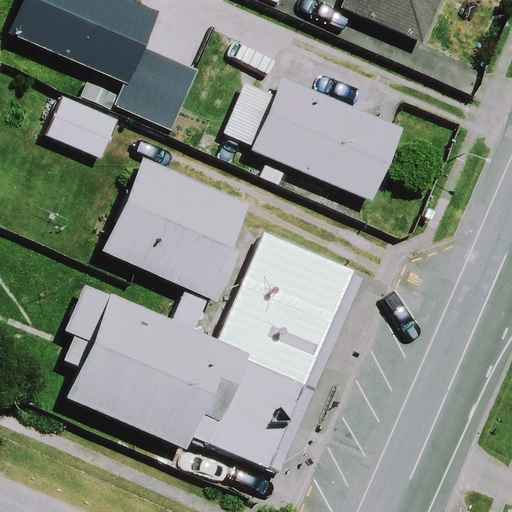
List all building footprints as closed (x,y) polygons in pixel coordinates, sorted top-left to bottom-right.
[(187,30),(112,0),(19,0),(3,42),(123,90),(136,58),(171,72),(187,30)] [(433,0),(342,0),(336,16),(416,46),(433,0)] [(272,102),(240,89),(217,145),(367,206),(395,137),(277,89),(272,102)] [(114,127),(59,104),(43,141),(98,165),(114,127)] [(248,215),(135,167),(97,258),(181,294),(166,329),(80,293),(49,364),(74,374),(61,405),(179,455),(185,442),(265,476),(351,273),(259,234),(210,349),(194,342),(248,215)]
